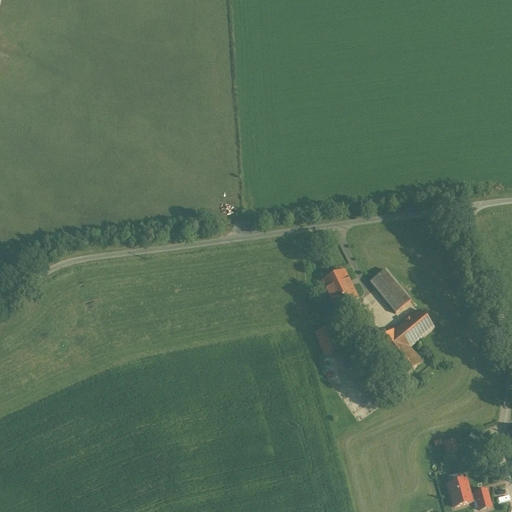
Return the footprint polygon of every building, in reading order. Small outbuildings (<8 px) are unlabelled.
[(411,301),(386,271),(372,282),(370,284),(395,314),(411,301)] [(357,299),(344,272),(322,283),(335,310),(357,299)] [(434,329),(419,311),(375,348),(403,381),(422,364),(410,349),(419,342),(434,329)] [(331,328),(315,334),(325,356),(340,350),(331,328)] [(451,441),(444,443),(447,455),(454,453),(451,441)] [(465,482),(448,487),(454,509),(472,504),(470,497),(465,482)] [(486,492),(475,495),(477,502),(480,511),(490,509),(486,492)]
